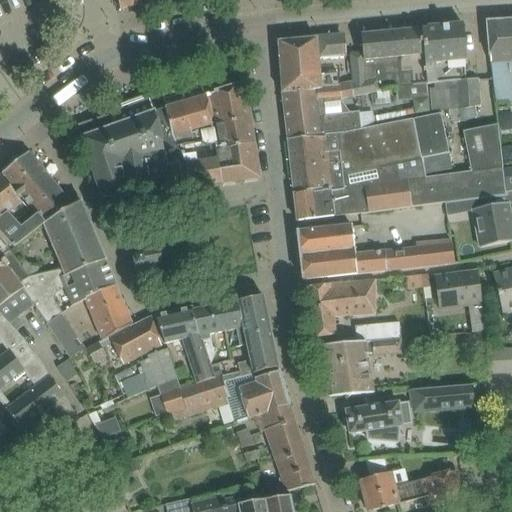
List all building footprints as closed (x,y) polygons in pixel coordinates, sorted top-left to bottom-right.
[(146,5),(144,0),(117,0),(118,5),(120,10),(146,5)] [(511,21),(487,23),(491,71),(495,104),(507,104),(507,108),(511,108),(511,91),(508,63),(511,62),(511,21)] [(427,31),(423,31),(426,85),(455,82),(465,81),(465,60),(466,60),(463,25),(427,29),(427,31)] [(426,85),(423,31),(422,31),(422,29),(418,30),(406,31),(404,31),(392,32),(390,33),(378,34),(377,34),(364,35),(361,35),(363,53),(350,55),(351,66),(351,79),(354,97),(394,88),(395,88),(407,86),(426,85)] [(277,43),(282,94),(317,91),(317,89),(339,86),(340,100),(354,97),(351,79),(339,85),(338,75),(320,76),(319,60),(343,57),(342,36),(339,37),(330,38),(330,37),(328,38),(319,39),(319,38),(316,39),(277,43)] [(455,82),(458,111),(475,107),(480,106),(478,79),(465,81),(455,82)] [(210,96),(205,97),(212,126),(215,144),(216,153),(219,153),(255,144),(253,133),(242,85),(210,95),(210,96)] [(428,99),(426,85),(407,86),(408,102),(428,99)] [(360,130),(358,113),(349,114),(340,100),(339,86),(317,89),(317,91),(282,94),(287,139),(287,141),(321,138),(321,137),(343,134),(360,131),(360,130)] [(212,126),(205,97),(164,109),(171,138),(186,146),(194,145),(206,143),(206,146),(215,144),(212,126)] [(171,138),(164,109),(164,110),(163,110),(164,111),(156,114),(156,112),(154,113),(148,98),(111,112),(116,127),(81,139),(90,165),(91,165),(93,174),(101,197),(130,196),(130,198),(155,195),(189,189),(184,159),(171,138)] [(458,111),(450,112),(452,122),(477,116),(475,107),(458,111)] [(424,175),(452,170),(440,114),(360,130),(360,131),(343,134),(321,137),(321,138),(287,141),(289,159),(290,163),(292,180),(294,195),(319,190),(320,192),(341,190),(350,188),(353,207),(342,208),(343,216),(368,214),(477,200),(505,196),(502,169),(498,132),(498,125),(463,132),(471,172),(425,179),(424,175)] [(224,183),(223,174),(219,153),(216,153),(217,160),(196,162),(194,145),(186,146),(171,138),(184,159),(189,189),(222,184),(224,183)] [(260,177),(255,144),(219,153),(224,183),(234,182),(234,184),(244,182),(244,180),(260,177)] [(37,216),(28,223),(35,232),(43,225),(44,225),(71,208),(58,189),(28,153),(2,173),(37,216)] [(0,234),(13,249),(35,232),(28,223),(19,230),(13,223),(28,211),(0,175),(0,234)] [(343,216),(342,208),(353,207),(350,188),(341,190),(320,192),(319,190),(294,195),(294,196),(294,200),(295,200),(295,203),(297,222),(333,217),(343,216)] [(505,196),(476,200),(478,209),(472,210),(480,249),(511,242),(511,227),(506,196),(505,196)] [(81,202),(71,208),(44,225),(43,225),(61,269),(64,275),(65,278),(105,261),(81,202)] [(351,226),(297,233),(297,237),(299,236),(301,248),(299,249),(299,251),(301,250),(302,263),(300,263),(301,265),(303,265),(304,277),(302,277),(303,281),(437,266),(447,265),(454,264),(451,241),(416,246),(416,250),(355,259),(351,226)] [(201,228),(202,232),(192,234),(191,230),(188,231),(189,233),(130,244),(137,280),(196,269),(196,271),(199,271),(198,267),(209,265),(210,269),(213,268),(212,264),(214,264),(213,260),(213,261),(207,234),(208,234),(208,231),(205,232),(204,227),(201,228)] [(0,313),(9,323),(17,317),(33,305),(23,289),(19,284),(28,278),(27,277),(21,267),(10,251),(13,249),(0,234),(0,313)] [(23,289),(33,305),(46,324),(58,316),(57,316),(60,313),(61,312),(54,301),(53,298),(53,295),(56,292),(59,290),(65,288),(72,305),(85,300),(85,299),(116,287),(105,261),(65,278),(64,275),(61,269),(35,275),(27,277),(28,278),(19,284),(23,289)] [(23,261),(21,267),(27,277),(35,275),(38,267),(23,261)] [(495,274),(493,275),(502,315),(511,312),(511,271),(511,270),(495,274)] [(432,276),(433,278),(434,277),(438,312),(469,308),(472,333),(485,332),(478,276),(466,277),(465,272),(432,276)] [(406,278),(406,286),(429,283),(428,275),(406,278)] [(374,281),(340,284),(343,316),(374,315),(374,281)] [(343,316),(340,284),(335,284),(306,287),(311,339),(335,336),(333,317),(343,316)] [(85,299),(85,300),(102,341),(102,342),(110,337),(132,325),(116,287),(85,299)] [(263,297),(237,302),(243,328),(237,329),(241,347),(247,346),(246,339),(259,337),(258,332),(270,330),(263,297)] [(237,302),(192,311),(198,337),(199,337),(237,329),(243,328),(237,302)] [(182,340),(197,384),(213,379),(199,337),(198,337),(192,311),(192,308),(155,317),(165,344),(182,340)] [(0,341),(9,352),(25,341),(16,331),(9,323),(0,313),(0,341)] [(75,335),(60,313),(57,316),(58,316),(46,324),(61,345),(75,335)] [(17,317),(9,323),(16,331),(23,325),(17,317)] [(102,342),(102,341),(99,343),(98,343),(85,350),(93,363),(107,356),(102,348),(112,342),(123,364),(157,347),(161,344),(151,318),(130,328),(110,339),(110,337),(102,342)] [(399,323),(355,327),(356,343),(400,339),(399,323)] [(278,368),(270,330),(258,332),(259,337),(246,339),(247,346),(248,347),(247,347),(250,361),(238,364),(240,372),(241,377),(245,376),(278,368)] [(356,343),(319,347),(322,365),(323,371),(325,383),(327,396),(328,396),(328,398),(338,397),(344,396),(374,394),(372,376),(370,363),(370,357),(402,354),(400,339),(356,343)] [(0,388),(23,371),(35,388),(50,378),(25,341),(9,352),(0,358),(0,388)] [(156,387),(157,390),(177,382),(176,379),(166,350),(147,357),(148,360),(140,363),(146,380),(126,388),(130,397),(156,387)] [(511,370),(511,350),(499,351),(500,374),(511,373),(511,370)] [(500,374),(499,351),(487,351),(488,375),(500,374)] [(56,369),(66,383),(77,375),(67,361),(56,369)] [(289,407),(279,372),(255,378),(256,383),(248,385),(245,376),(241,377),(240,372),(221,376),(228,397),(227,398),(229,403),(226,404),(233,425),(257,416),(289,407)] [(228,397),(221,376),(213,379),(197,384),(177,391),(178,394),(183,409),(185,417),(226,404),(229,403),(227,398),(228,397)] [(21,429),(21,430),(51,408),(66,428),(68,427),(67,426),(78,419),(50,378),(35,388),(6,410),(20,429),(21,429)] [(410,392),(409,392),(413,414),(463,409),(474,408),(473,399),(479,391),(479,387),(479,385),(457,387),(433,389),(410,392)] [(183,409),(178,394),(160,399),(165,415),(183,409)] [(367,440),(397,444),(399,427),(402,427),(398,404),(346,412),(349,435),(365,432),(367,440)] [(267,431),(294,422),(289,407),(257,416),(263,432),(267,431)] [(0,465),(9,461),(9,462),(11,461),(10,460),(20,454),(20,455),(22,454),(22,453),(23,452),(4,428),(5,428),(3,426),(0,422),(0,465)] [(267,431),(272,447),(299,438),(294,422),(267,431)] [(238,432),(240,440),(252,436),(249,428),(238,432)] [(252,436),(240,440),(243,448),(254,444),(252,436)] [(272,447),(277,463),(305,454),(299,438),(272,447)] [(245,455),(248,462),(259,458),(257,451),(245,455)] [(277,463),(283,478),(310,470),(305,454),(277,463)] [(137,463),(128,466),(131,474),(140,471),(137,463)] [(256,489),(269,489),(263,470),(251,474),(256,489)] [(310,470),(283,478),(287,492),(315,485),(310,470)] [(360,481),(367,511),(372,511),(398,505),(429,497),(432,506),(463,498),(456,471),(425,479),(425,480),(394,488),(390,474),(360,481)] [(293,511),(290,496),(282,498),(281,494),(274,495),(274,499),(239,506),(238,499),(225,501),(224,498),(192,505),(190,499),(165,505),(166,511),(293,511)]
